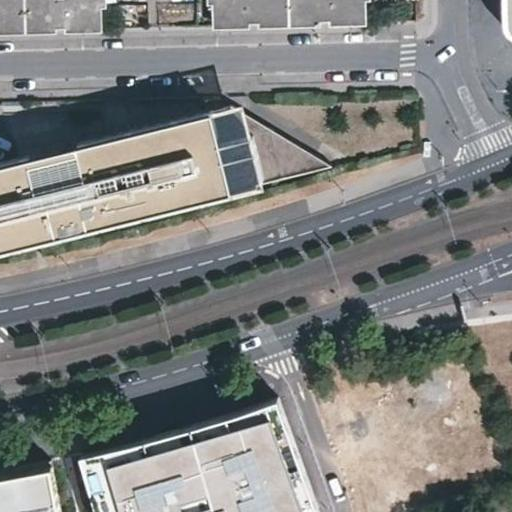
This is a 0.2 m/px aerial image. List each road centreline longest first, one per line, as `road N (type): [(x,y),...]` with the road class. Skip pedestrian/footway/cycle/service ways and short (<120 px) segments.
road 1 (secondary): [(487,173),(221,264),(0,318)]
road 2 (residential): [(457,56),(0,64)]
road 3 (secondary): [(0,412),(142,383),(280,336)]
road 4 (residential): [(280,336),(340,511)]
road 5 (secondary): [(280,336),(439,280)]
road 6 (residential): [(457,56),(450,91),(487,173)]
